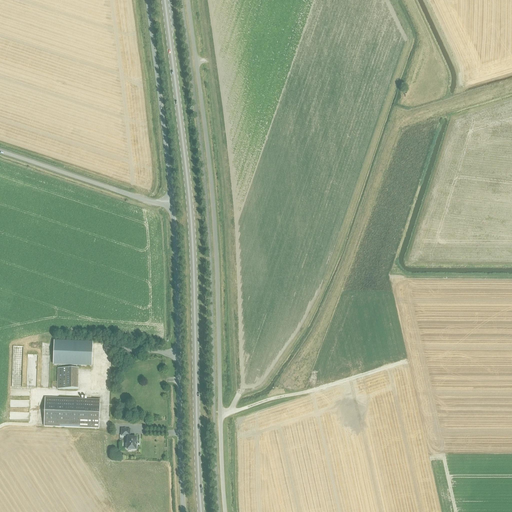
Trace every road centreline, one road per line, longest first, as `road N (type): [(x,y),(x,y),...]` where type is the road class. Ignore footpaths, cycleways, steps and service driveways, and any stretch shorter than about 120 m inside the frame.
road 1 (unclassified): [(186,0),(216,250),(224,511)]
road 2 (secondary): [(201,511),(191,233),(164,0)]
road 3 (track): [(511,85),(398,121),(326,311),(281,396)]
road 4 (unclassified): [(183,511),(171,201)]
road 5 (unclassified): [(171,201),(147,0)]
road 6 (unclassified): [(171,201),(152,202),(0,151)]
road 7 (track): [(407,360),(245,407)]
